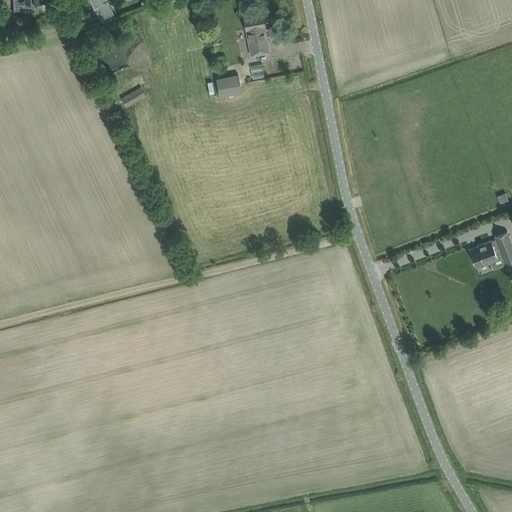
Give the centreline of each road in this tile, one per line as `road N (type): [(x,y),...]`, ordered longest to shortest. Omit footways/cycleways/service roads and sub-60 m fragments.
road 1 (unclassified): [(469,511),(440,462),(356,238),(306,0)]
road 2 (track): [(0,323),(356,238)]
